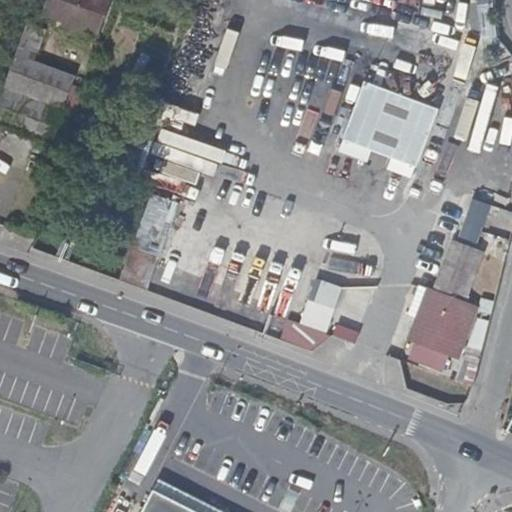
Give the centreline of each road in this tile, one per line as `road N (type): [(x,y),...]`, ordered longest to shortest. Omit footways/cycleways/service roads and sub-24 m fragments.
road 1 (secondary): [(0,268),(474,446)]
road 2 (unknown): [(200,339),(178,401),(192,427),(327,485),(355,511)]
road 3 (unclassified): [(511,312),(474,446)]
road 4 (unknown): [(115,411),(0,365)]
